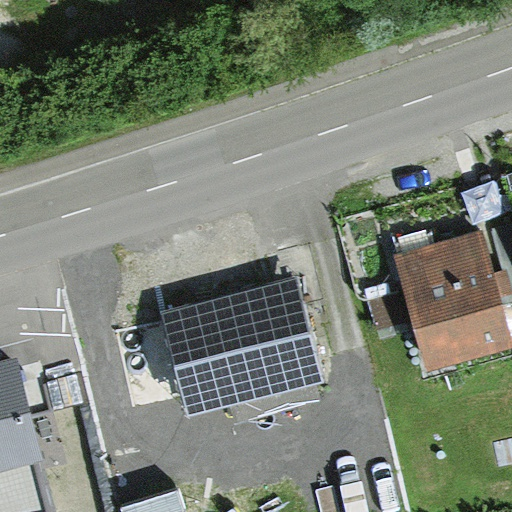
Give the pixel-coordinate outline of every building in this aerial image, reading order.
[(494,274),(504,307),(511,304),(511,221),(492,228),(504,271),(494,274)] [(395,255),(427,373),(511,350),(511,337),(504,307),(494,274),(483,231),(395,255)] [(167,316),(194,415),(321,381),(295,282),(167,316)] [(0,362),(0,472),(42,462),(16,359),(0,362)] [(0,472),(0,511),(53,511),(42,462),(0,472)]
